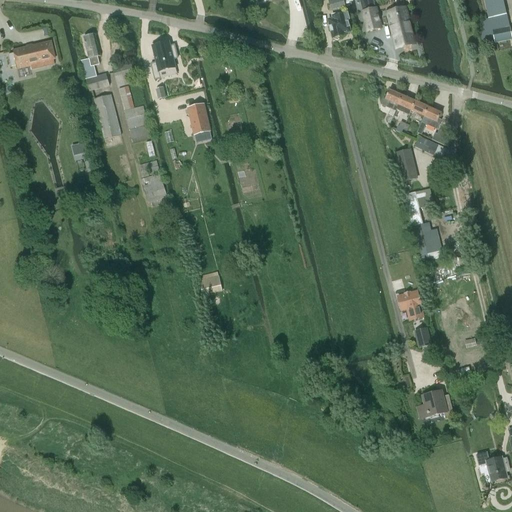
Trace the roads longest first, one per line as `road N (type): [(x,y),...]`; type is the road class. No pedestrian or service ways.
road 1 (unclassified): [(511,106),(180,23),(31,0)]
road 2 (tertiary): [(348,511),(0,353)]
road 3 (unknown): [(467,94),(453,114),(452,147),(511,379)]
